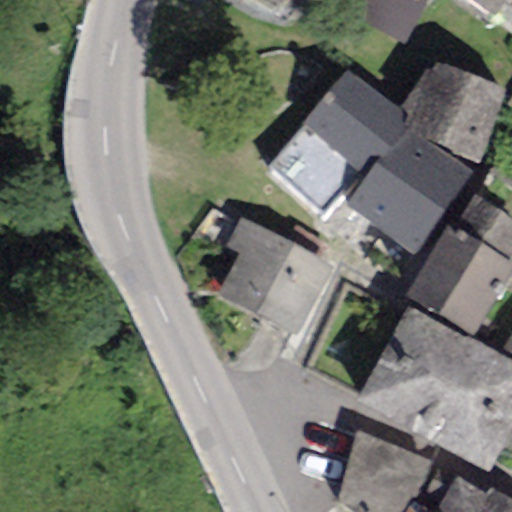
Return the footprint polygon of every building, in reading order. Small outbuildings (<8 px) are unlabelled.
[(250,0),(278,15),(286,0),(250,0)] [(422,3),(413,0),(370,0),(362,24),(408,41),(422,3)] [(468,0),(496,16),(505,0),(468,0)] [(433,67),(407,131),(479,160),(504,96),(433,67)] [(342,81),(269,174),(350,237),(360,224),(404,258),(467,178),(342,81)] [(511,230),(467,206),(412,306),(474,341),(511,272),(511,230)] [(209,210),(193,236),(213,249),(229,222),(209,210)] [(238,259),(216,300),(306,347),(341,281),(239,227),(226,252),(238,259)] [(511,378),(408,321),(361,406),(494,479),(511,446),(511,378)] [(435,511),(455,480),(356,438),(348,468),(338,505),(348,511),(435,511)] [(473,511),(511,511),(484,495),(473,511)]
